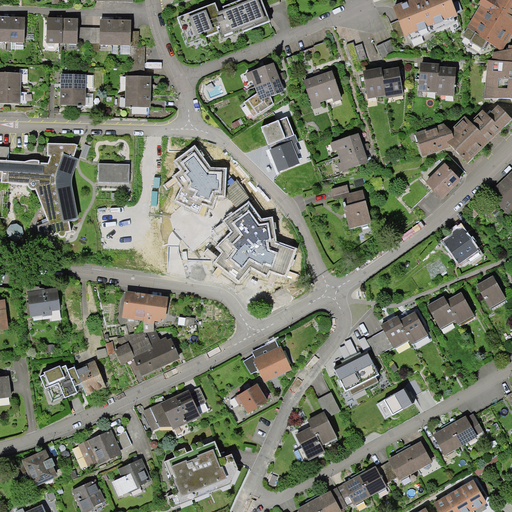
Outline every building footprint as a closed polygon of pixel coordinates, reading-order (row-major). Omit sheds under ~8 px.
[(211,3),(173,17),(183,43),(215,31),(218,41),(265,23),(256,0),(237,0),(213,9),(211,3)] [(456,15),(449,0),(413,0),(393,8),(404,36),(456,15)] [(511,24),(509,23),(511,18),(511,2),(508,0),(480,0),(464,28),(485,42),(500,51),(511,31),(511,24)] [(10,19),(0,18),(0,42),(10,43),(10,19)] [(27,19),(10,19),(10,43),(27,43),(27,19)] [(65,19),(48,19),(48,44),(65,44),(65,19)] [(82,19),(65,19),(65,44),(81,44),(81,28),(82,19)] [(117,22),(100,21),(100,29),(99,45),(111,46),(117,46),(117,22)] [(134,22),(117,22),(117,46),(133,46),(133,44),(134,22)] [(100,29),(81,28),(81,44),(99,45),(100,29)] [(485,42),(464,28),(459,35),(480,49),(485,42)] [(390,40),(377,45),(384,62),(397,57),(390,40)] [(133,46),(111,46),(111,56),(132,56),(132,74),(146,73),(146,43),(133,44),(133,46)] [(352,43),(346,45),(351,63),(367,58),(363,44),(354,47),(352,43)] [(511,62),(511,45),(505,45),(505,50),(490,54),(490,60),(511,62)] [(495,85),(497,61),(466,58),(464,82),(495,85)] [(495,85),(493,99),(511,101),(511,62),(497,61),(495,85)] [(269,63),(245,74),(251,89),(276,77),(269,63)] [(436,66),(419,64),(416,92),(434,94),(436,66)] [(392,66),(377,69),(382,98),(398,95),(392,66)] [(452,67),(436,66),(434,94),(449,95),(452,67)] [(377,69),(360,72),(365,101),(382,98),(377,69)] [(343,99),(332,72),(316,78),(326,105),(343,99)] [(0,73),(0,88),(20,88),(21,73),(0,73)] [(62,76),(62,91),(96,91),(97,75),(62,76)] [(126,77),(126,92),(155,93),(155,77),(126,77)] [(276,77),(251,89),(255,95),(242,101),(252,121),(275,110),(269,97),(281,91),(276,77)] [(326,105),(316,78),(301,84),(311,110),(326,105)] [(0,88),(0,102),(20,103),(20,88),(0,88)] [(62,91),(62,105),(96,105),(96,91),(62,91)] [(126,92),(126,107),(155,108),(155,93),(126,92)] [(449,149),(465,164),(510,119),(495,104),(484,115),(479,111),(468,122),(462,116),(447,131),(450,138),(443,143),(449,149)] [(287,117),(261,126),(268,145),(294,136),(287,117)] [(447,131),(441,124),(411,134),(419,158),(449,149),(443,143),(450,138),(447,131)] [(362,148),(358,134),(331,142),(335,156),(362,148)] [(294,136),(268,145),(278,171),(300,163),(298,159),(302,157),(296,142),(298,142),(295,135),(294,136)] [(79,143),(51,143),(50,156),(54,156),(51,163),(0,159),(0,170),(4,171),(5,182),(9,182),(9,194),(28,194),(29,187),(30,190),(32,191),(36,190),(56,234),(62,233),(64,236),(68,236),(68,234),(75,232),(73,222),(82,220),(76,189),(75,183),(76,176),(82,160),(78,157),(82,144),(79,143)] [(210,167),(195,145),(173,161),(180,171),(172,176),(181,187),(173,201),(199,213),(202,205),(214,209),(216,198),(226,197),(227,168),(210,167)] [(160,147),(154,146),(151,194),(157,194),(160,147)] [(366,162),(362,148),(335,156),(339,170),(366,162)] [(511,163),(484,192),(508,216),(511,211),(511,163)] [(424,181),(442,199),(459,182),(441,164),(424,181)] [(405,182),(393,185),(396,194),(408,187),(405,182)] [(373,224),(364,190),(349,194),(346,186),(330,191),(332,199),(339,197),(349,231),(373,224)] [(164,201),(149,202),(152,230),(166,229),(164,201)] [(261,219),(249,201),(222,221),(231,231),(215,247),(221,252),(213,263),(240,282),(252,269),(267,278),(271,272),(287,278),(297,248),(276,241),(273,216),(261,219)] [(21,242),(24,240),(25,237),(26,234),(26,231),(25,229),(22,226),(20,225),(17,225),(14,225),(11,227),(10,229),(8,232),(8,234),(9,237),(10,240),(12,241),(15,243),(18,243),(21,242)] [(453,235),(443,241),(459,264),(478,250),(462,227),(460,229),(457,229),(453,231),(453,235)] [(504,304),(489,278),(474,286),(489,312),(504,304)] [(39,287),(30,286),(34,320),(62,317),(59,290),(40,292),(39,287)] [(146,321),(150,296),(129,293),(125,319),(146,321)] [(474,319),(459,293),(444,301),(460,327),(474,319)] [(456,322),(441,295),(426,304),(441,330),(456,322)] [(169,320),(170,298),(150,296),(146,321),(146,332),(156,332),(156,322),(164,323),(165,319),(169,320)] [(0,331),(12,330),(9,300),(0,301),(0,331)] [(425,337),(410,310),(396,319),(411,345),(425,337)] [(408,341),(393,315),(379,323),(383,330),(392,347),(394,350),(408,341)] [(127,326),(121,328),(125,339),(131,337),(127,326)] [(392,347),(383,330),(365,340),(374,357),(392,347)] [(162,370),(183,360),(175,341),(169,343),(167,338),(162,340),(159,332),(147,337),(162,370)] [(104,337),(94,340),(101,359),(117,354),(113,342),(107,344),(104,337)] [(143,377),(162,370),(147,337),(128,339),(131,346),(119,351),(123,364),(136,359),(143,377)] [(288,369),(277,347),(251,359),(261,381),(288,369)] [(367,373),(357,351),(344,357),(345,359),(334,364),(347,390),(365,382),(362,376),(367,373)] [(100,363),(81,370),(85,383),(90,395),(110,388),(100,363)] [(85,383),(78,366),(66,371),(65,368),(48,375),(49,378),(41,381),(51,406),(81,393),(79,386),(85,383)] [(12,378),(0,378),(0,399),(14,398),(12,378)] [(245,415),(266,402),(256,384),(234,397),(245,415)] [(199,387),(189,392),(196,407),(206,402),(199,387)] [(189,392),(189,390),(143,412),(152,431),(160,427),(171,427),(172,430),(201,417),(196,407),(189,392)] [(314,399),(324,417),(340,410),(330,391),(314,399)] [(324,417),(320,412),(306,420),(309,426),(321,447),(335,438),(324,417)] [(457,447),(475,438),(464,417),(446,427),(457,447)] [(321,447),(309,426),(294,435),(309,461),(324,453),(321,447)] [(438,457),(456,447),(446,427),(427,436),(438,457)] [(114,436),(111,430),(78,444),(88,467),(121,453),(120,450),(114,436)] [(125,431),(114,436),(120,450),(132,445),(125,431)] [(172,498),(175,508),(236,485),(243,468),(237,453),(227,457),(220,439),(209,444),(207,439),(192,444),(194,449),(190,451),(189,447),(175,452),(177,457),(166,461),(179,495),(172,498)] [(411,472),(430,462),(419,442),(401,451),(411,472)] [(51,451),(27,462),(38,487),(62,477),(51,451)] [(393,481),(411,472),(401,451),(382,461),(393,481)] [(154,483),(144,459),(122,468),(126,476),(114,481),(121,497),(154,483)] [(366,496),(385,486),(374,466),(356,475),(366,496)] [(348,505),(366,496),(356,475),(337,485),(348,505)] [(471,510),(486,502),(473,480),(459,488),(471,510)] [(89,511),(107,504),(97,482),(75,491),(84,511),(89,511)] [(453,511),(467,511),(471,510),(459,488),(445,497),(453,511)] [(315,511),(337,511),(339,511),(328,491),(310,500),(315,511)] [(434,511),(453,511),(445,497),(431,505),(434,511)] [(292,511),(315,511),(310,501),(291,510),(292,511)]
